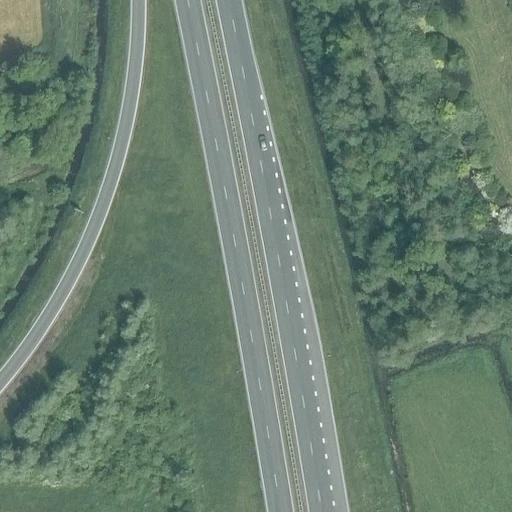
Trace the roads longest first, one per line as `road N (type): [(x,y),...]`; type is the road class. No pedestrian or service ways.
road 1 (trunk): [(186,0),(279,511)]
road 2 (trunk): [(320,511),(228,0)]
road 3 (trunk): [(138,0),(132,85),(103,202),(59,297),(0,382)]
